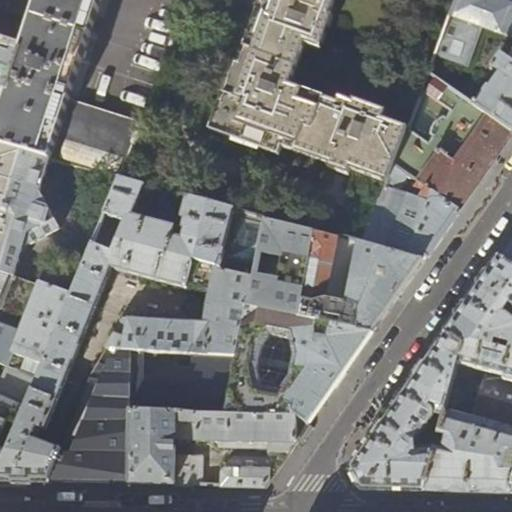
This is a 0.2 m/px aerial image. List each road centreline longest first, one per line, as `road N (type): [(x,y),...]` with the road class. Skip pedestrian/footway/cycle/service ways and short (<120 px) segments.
road 1 (residential): [(511,187),(286,511)]
road 2 (residential): [(0,509),(148,511)]
